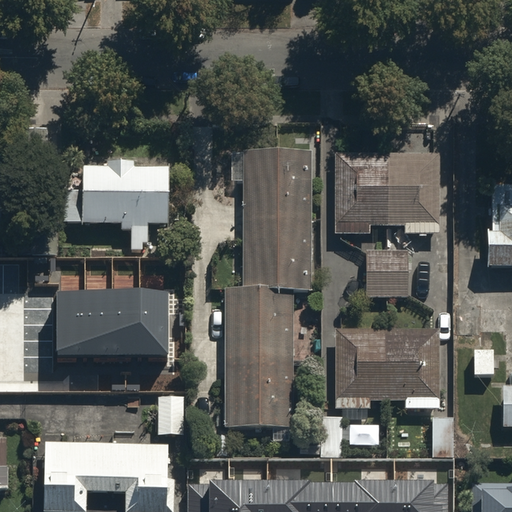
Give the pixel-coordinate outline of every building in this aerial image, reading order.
[(49,203),(48,137),(20,137),(20,203),(49,203)] [(312,161),(244,161),(244,298),(225,298),(225,437),(296,437),(296,302),(312,302),(312,161)] [(439,163),(335,162),(335,244),(371,244),(371,235),(404,236),(404,243),(439,243),(439,163)] [(83,231),(83,234),(122,234),(123,240),(132,240),(132,259),(144,259),(144,253),(150,253),(150,234),(171,234),(171,178),(137,178),(136,172),(109,172),(109,178),(83,178),(83,198),(64,199),(65,232),(83,231)] [(511,279),(511,196),(491,196),(490,244),(486,244),(486,279),(511,279)] [(406,259),(365,260),(366,304),(407,304),(406,259)] [(168,292),(58,291),(57,362),(168,362),(168,292)] [(439,337),(333,338),(334,417),(369,417),(369,408),(404,408),(404,418),(440,417),(439,337)] [(493,355),(473,355),(473,384),(493,384),(493,355)] [(511,397),(503,397),(503,435),(511,435),(511,397)] [(185,405),(159,405),(159,444),(185,444),(185,405)] [(454,419),(432,419),(433,456),(454,457),(454,419)] [(341,420),(321,420),(321,457),(341,457),(341,420)] [(169,454),(46,451),(45,511),(87,511),(88,501),(127,502),(126,511),(175,511),(176,489),(169,489),(169,454)] [(209,484),(188,484),(187,511),(447,511),(448,484),(433,484),(433,481),(355,480),(355,484),(309,484),(309,481),(209,480),(209,484)] [(511,511),(511,491),(471,491),(470,511),(511,511)]
